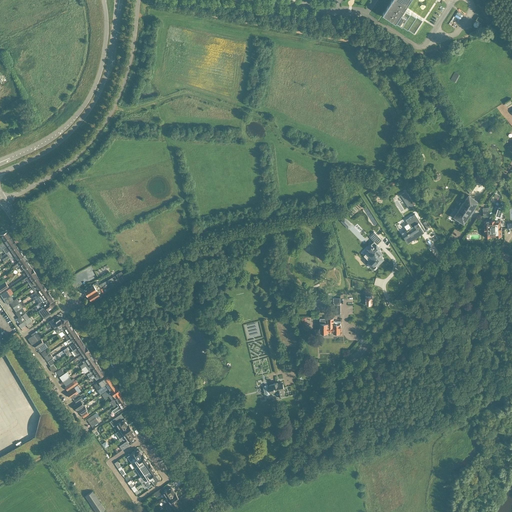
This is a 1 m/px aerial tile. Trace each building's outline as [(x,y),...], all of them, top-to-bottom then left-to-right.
[(391,0),(383,13),(414,33),(423,20),(405,9),(410,0),(391,0)] [(461,17),(465,9),(459,6),(455,15),(461,17)] [(456,82),(460,75),(455,72),(451,79),(456,82)] [(3,73),(0,75),(0,76),(5,82),(9,80),(3,73)] [(472,185),(467,180),(462,185),(468,193),(471,190),(470,188),(472,185)] [(473,209),(478,201),(469,195),(464,201),(459,209),(459,210),(454,216),(464,223),(469,215),(474,209),(473,209)] [(422,225),(415,214),(408,218),(413,225),(402,233),(402,234),(408,242),(425,231),(421,226),(422,225)] [(5,240),(10,237),(7,231),(0,234),(0,236),(2,236),(5,240)] [(381,251),(379,249),(380,247),(377,244),(382,240),(374,232),(369,236),(372,239),(374,241),(373,242),(367,248),(370,250),(370,251),(371,253),(366,258),(370,261),(368,263),(373,268),(374,268),(375,267),(377,266),(377,265),(382,261),(381,261),(384,258),(380,255),(382,254),(380,252),(381,251)] [(2,249),(13,241),(10,237),(5,240),(6,242),(0,246),(2,249)] [(13,241),(3,249),(6,253),(17,246),(13,241)] [(8,255),(2,259),(4,262),(9,258),(20,251),(17,246),(6,253),(8,255)] [(17,259),(23,255),(20,251),(9,258),(11,260),(15,256),(17,259)] [(26,260),(23,255),(17,259),(19,261),(12,266),(14,269),(16,267),(26,260)] [(29,265),(26,260),(16,267),(17,269),(19,268),(21,271),(24,269),(24,268),(29,265)] [(26,275),(33,269),(31,266),(31,267),(29,265),(24,268),(24,269),(26,271),(23,274),(24,276),(26,275)] [(27,277),(25,278),(26,280),(27,279),(29,282),(32,280),(37,276),(36,274),(37,274),(33,269),(26,275),(27,277)] [(115,287),(131,277),(128,272),(105,286),(107,288),(114,284),(115,287)] [(32,287),(41,281),(37,276),(32,280),(29,282),(32,287)] [(35,292),(44,286),(41,281),(32,287),(35,291),(35,292)] [(86,289),(84,290),(87,296),(101,288),(102,287),(105,285),(107,284),(105,281),(99,285),(97,282),(91,286),(90,284),(86,288),(86,289)] [(5,282),(0,285),(0,292),(8,287),(5,282)] [(35,299),(47,291),(44,286),(35,292),(35,291),(34,292),(36,294),(33,297),(34,299),(35,298),(35,299)] [(101,288),(87,296),(91,301),(105,292),(102,287),(101,288)] [(10,288),(6,290),(0,294),(4,299),(11,295),(14,293),(10,288)] [(40,302),(50,295),(47,291),(35,299),(37,301),(38,300),(40,302)] [(14,300),(11,295),(4,299),(7,304),(10,303),(14,300)] [(54,300),(50,295),(40,302),(39,303),(41,306),(47,302),(53,303),(54,300)] [(17,298),(14,300),(10,303),(13,307),(20,303),(17,298)] [(53,307),(53,303),(47,302),(41,306),(43,308),(41,309),(44,313),(41,314),(44,318),(46,317),(50,314),(47,310),(53,307)] [(23,307),(20,303),(13,307),(16,312),(23,307)] [(26,312),(23,307),(16,312),(15,313),(18,317),(22,315),(26,312)] [(25,320),(22,315),(18,317),(16,318),(20,324),(21,323),(25,320)] [(62,326),(64,319),(61,318),(53,323),(55,327),(56,326),(57,327),(54,328),(55,329),(59,330),(62,328),(62,326)] [(340,333),(340,321),(334,321),(334,318),(328,318),(328,319),(321,319),(321,323),(320,323),(320,332),(321,332),(321,335),(327,335),(327,332),(328,332),(333,332),(333,333),(340,333)] [(63,330),(71,325),(67,319),(64,319),(62,326),(62,328),(59,330),(55,329),(58,333),(63,330)] [(66,335),(74,329),(71,325),(63,330),(65,334),(66,335)] [(71,338),(77,334),(74,329),(66,335),(65,334),(64,335),(68,340),(71,338)] [(70,345),(80,339),(77,334),(71,338),(73,340),(68,343),(70,345)] [(38,341),(34,335),(28,339),(32,345),(33,344),(38,341)] [(41,339),(38,341),(33,344),(36,348),(44,343),(41,339)] [(78,347),(83,343),(80,339),(70,345),(71,347),(72,346),(74,349),(78,347)] [(81,355),(88,350),(87,347),(85,345),(83,343),(78,347),(79,349),(75,352),(77,355),(79,353),(81,355)] [(4,352),(17,373),(24,369),(11,348),(4,352)] [(91,353),(88,350),(81,355),(78,357),(79,359),(84,356),(86,359),(91,355),(90,353),(91,353)] [(50,352),(48,353),(44,356),(47,361),(53,357),(50,352)] [(85,366),(94,360),(91,355),(86,359),(87,360),(80,365),(82,368),(86,366),(85,366)] [(94,360),(85,366),(86,366),(89,370),(98,364),(94,360)] [(89,377),(101,369),(98,364),(89,370),(90,372),(87,375),(89,377)] [(64,373),(61,368),(56,372),(59,377),(64,373)] [(104,374),(101,369),(89,377),(87,379),(89,381),(95,377),(96,380),(104,374)] [(67,371),(64,373),(59,377),(62,381),(69,377),(70,376),(67,371)] [(97,390),(111,380),(108,375),(94,385),(97,390)] [(72,381),(69,377),(62,381),(66,386),(72,381)] [(111,380),(97,390),(100,394),(105,391),(114,384),(111,380)] [(75,385),(72,381),(66,386),(65,387),(67,390),(75,385)] [(284,390),(282,382),(281,382),(281,383),(278,383),(277,383),(277,382),(274,383),(274,384),(269,385),(270,386),(268,386),(268,385),(265,385),(265,387),(264,387),(265,394),(266,393),(267,395),(270,394),(270,393),(271,392),(271,393),(276,392),(277,395),(285,393),(284,390)] [(115,384),(114,384),(105,391),(108,396),(109,396),(118,389),(115,384)] [(75,387),(73,388),(67,392),(71,398),(78,393),(75,387)] [(122,394),(118,389),(109,396),(112,400),(121,394),(122,394)] [(117,404),(124,399),(121,394),(112,400),(110,402),(111,404),(112,403),(114,406),(117,404)] [(114,413),(128,403),(124,399),(117,404),(118,406),(112,410),(114,413)] [(83,403),(81,400),(73,405),(77,410),(84,405),(83,404),(83,403)] [(84,405),(82,407),(78,409),(81,414),(88,410),(84,405)] [(94,414),(91,416),(87,419),(89,422),(96,417),(94,414)] [(121,429),(128,424),(124,419),(121,421),(120,421),(117,417),(121,414),(110,422),(114,427),(117,424),(121,429)] [(99,422),(96,417),(89,422),(92,427),(99,422)] [(125,435),(132,430),(128,424),(121,429),(124,435),(125,435)] [(136,436),(132,430),(125,435),(124,435),(119,438),(120,440),(123,439),(123,440),(126,438),(129,441),(130,440),(131,440),(132,439),(133,438),(136,436)] [(129,444),(127,441),(120,446),(123,449),(129,444)] [(148,460),(143,454),(142,454),(139,449),(135,451),(134,451),(133,451),(132,452),(132,453),(131,454),(127,456),(141,477),(148,488),(152,485),(153,484),(154,485),(155,484),(156,483),(160,480),(156,474),(156,473),(154,470),(152,466),(148,460)] [(65,454),(58,458),(61,463),(68,458),(65,454)] [(183,481),(181,477),(184,475),(181,471),(171,478),(176,486),(183,481)] [(166,495),(168,497),(175,492),(171,487),(168,489),(167,489),(166,489),(164,490),(164,491),(163,491),(166,495)] [(86,495),(96,511),(100,511),(105,509),(93,491),(86,495)] [(175,492),(168,497),(172,503),(179,499),(179,498),(175,492)] [(183,504),(179,499),(172,503),(175,509),(180,506),(183,504)]
